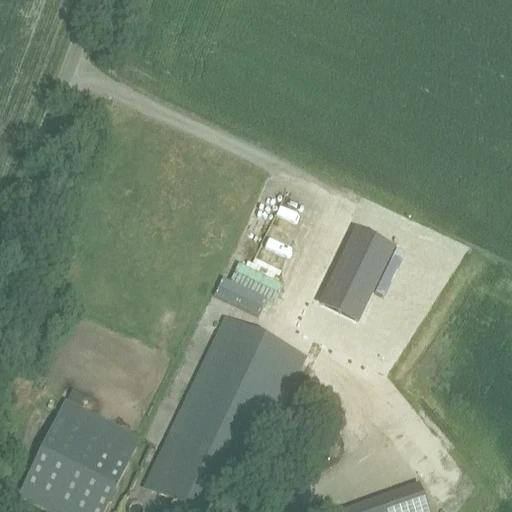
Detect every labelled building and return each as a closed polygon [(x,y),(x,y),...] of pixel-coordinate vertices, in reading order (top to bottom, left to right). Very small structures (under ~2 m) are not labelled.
[(391,251),(411,260),(427,225),(408,216),(391,251)] [(321,307),(359,326),(394,254),(357,236),(321,307)] [(370,339),(379,343),(394,309),(386,305),(370,339)] [(232,511),(298,378),(216,339),(144,490),(190,511),(232,511)] [(66,405),(18,500),(42,511),(105,511),(140,442),(66,405)] [(426,511),(417,487),(347,511),(426,511)]
